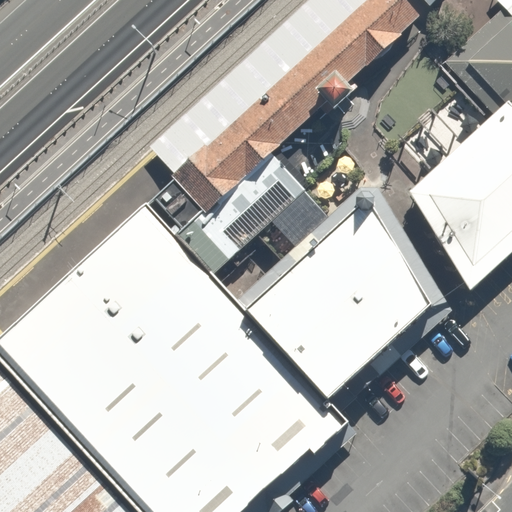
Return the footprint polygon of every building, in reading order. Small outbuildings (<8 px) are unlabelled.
[(314,0),(151,150),(176,177),(208,148),(210,150),(373,0),(314,0)] [(204,213),(209,218),(242,187),(241,185),(249,178),(250,180),(279,153),(283,149),(282,148),(329,105),(338,115),(348,105),(358,96),(350,88),(368,71),(369,72),(404,39),(403,38),(422,21),(402,0),(373,0),(210,150),(208,148),(176,177),(173,180),(176,182),(204,213)] [(421,0),(431,10),(442,0),(421,0)] [(511,0),(494,0),(504,11),(511,19),(511,0)] [(446,64),(497,119),(511,106),(511,19),(504,11),(446,64)] [(412,197),(474,296),(511,260),(511,106),(497,119),(490,125),(433,177),(412,197)] [(204,213),(184,232),(180,228),(173,234),(215,278),(273,224),(305,194),(312,187),(306,181),(279,153),(250,180),(249,178),(241,185),(242,187),(209,218),(204,213)] [(184,232),(204,213),(176,182),(156,201),(180,228),(184,232)] [(437,312),(334,407),(342,416),(453,314),(380,191),(374,191),(362,190),(330,220),(297,250),(239,303),(251,317),(363,215),(362,213),(362,206),(368,201),(375,201),(380,207),(380,214),(379,215),(437,312)] [(305,194),(273,224),(297,250),(330,220),(305,194)] [(363,215),(251,317),(334,407),(437,312),(379,215),(380,214),(380,207),(375,201),(368,201),(362,206),(362,213),(363,215)] [(147,204),(0,338),(0,360),(138,511),(286,511),(295,504),(290,499),(359,437),(342,416),(334,407),(251,317),(239,303),(215,278),(173,234),(147,204)] [(138,511),(0,360),(0,511),(138,511)]
